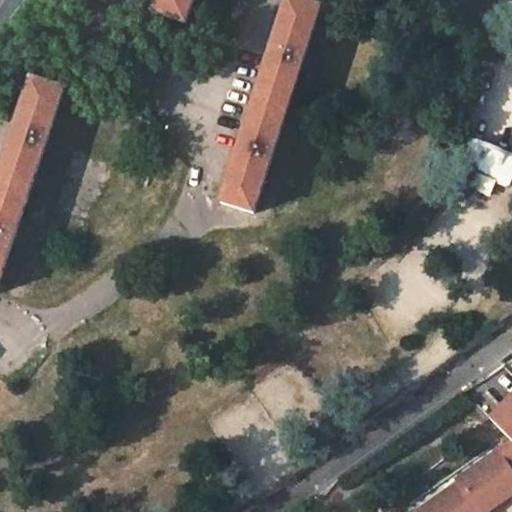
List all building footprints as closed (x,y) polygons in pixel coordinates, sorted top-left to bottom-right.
[(194,0),(159,0),(153,20),(170,27),(174,18),(187,22),(194,0)] [(318,9),(290,0),(286,0),(222,200),(254,210),(318,9)] [(0,282),(63,88),(32,79),(0,172),(0,282)] [(511,173),(511,155),(474,140),(464,165),(507,184),(511,173)] [(511,443),(498,452),(511,471),(511,443)] [(511,471),(498,452),(458,482),(460,484),(454,488),(458,493),(451,499),(447,494),(421,511),(490,511),(511,496),(511,471)]
